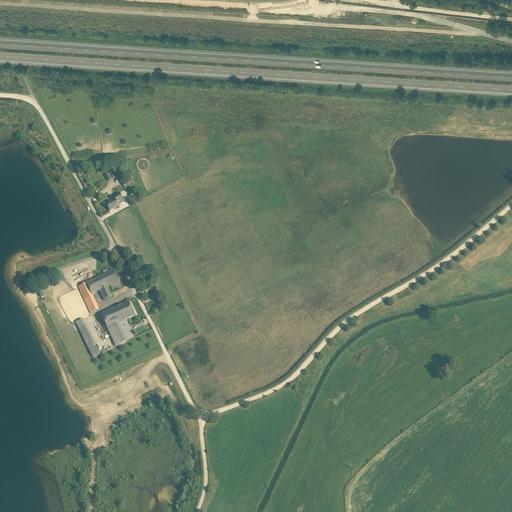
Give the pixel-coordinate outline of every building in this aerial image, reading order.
[(115,170),(106,175),(109,182),(118,177),(115,170)] [(131,179),(122,184),(125,189),(134,184),(131,179)] [(115,199),(106,204),(110,211),(119,206),(118,204),(124,201),(120,193),(114,197),(115,199)] [(105,275),(86,283),(92,295),(100,291),(109,287),(110,286),(119,282),(113,270),(109,272),(108,269),(103,271),(105,275)] [(119,282),(110,286),(112,291),(118,288),(121,286),(119,282)] [(92,295),(86,283),(78,287),(91,314),(99,310),(92,295)] [(109,289),(100,293),(104,300),(107,301),(112,298),(113,296),(109,289)] [(129,302),(118,307),(125,320),(135,316),(129,302)] [(125,320),(118,307),(101,315),(116,346),(134,338),(125,320)] [(84,319),(76,323),(79,328),(86,324),(84,319)] [(100,352),(86,324),(79,328),(92,355),(100,352)] [(186,359),(183,360),(188,371),(191,370),(186,359)]
